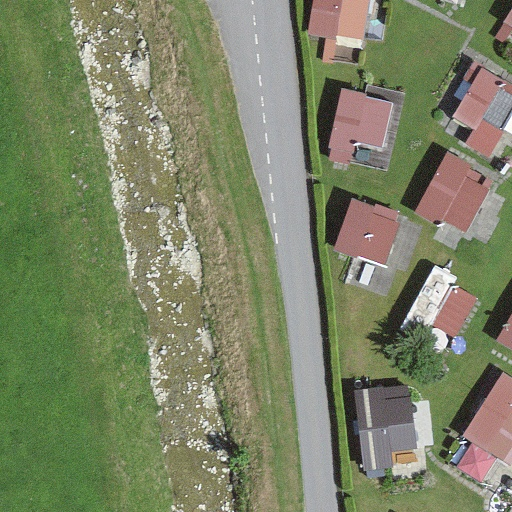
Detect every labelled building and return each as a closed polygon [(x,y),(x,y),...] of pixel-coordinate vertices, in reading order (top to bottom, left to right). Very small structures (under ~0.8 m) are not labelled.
[(318,0),(315,14),(372,25),(376,0),(318,0)] [(511,136),(511,132),(511,56),(482,46),(457,118),(511,136)] [(390,138),(404,82),(351,68),(337,125),(390,138)] [(429,201),(483,214),(499,149),(444,136),(429,201)] [(342,229),(395,246),(411,194),(358,178),(342,229)] [(414,308),(465,327),(487,271),(436,252),(414,308)] [(378,446),(423,446),(423,367),(378,367),(378,446)] [(438,511),(416,500),(408,511),(438,511)]
